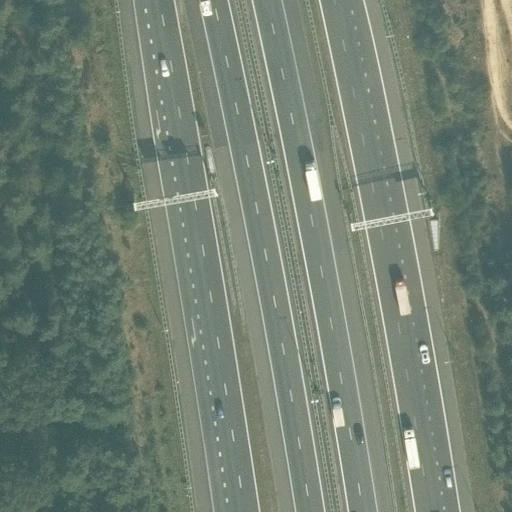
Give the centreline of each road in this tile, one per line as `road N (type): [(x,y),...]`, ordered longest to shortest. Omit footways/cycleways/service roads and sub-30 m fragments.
road 1 (motorway): [(211,0),(307,511)]
road 2 (motorway): [(358,511),(319,263),(264,0)]
road 3 (motorway): [(426,511),(390,282),(332,0)]
road 4 (motorway): [(152,0),(242,511)]
